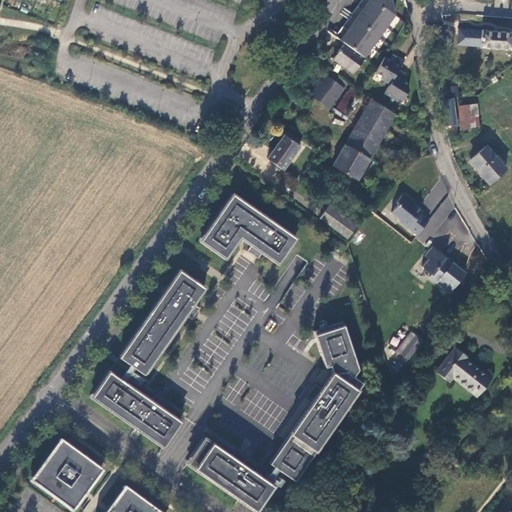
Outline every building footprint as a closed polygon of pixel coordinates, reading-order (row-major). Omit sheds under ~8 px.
[(363,0),(336,38),(345,44),(364,58),(395,16),(391,0),(363,0)] [(394,26),(391,32),(398,36),(401,30),(394,26)] [(511,32),(480,30),(480,32),(460,29),(459,40),(482,42),(482,45),(482,47),(511,49),(511,46),(511,32)] [(364,58),(345,44),(333,59),(354,74),(365,59),(364,58)] [(394,63),(385,57),(375,73),(383,78),(382,80),(390,85),(399,70),(405,62),(397,57),(394,63)] [(348,83),(329,69),(325,75),(344,88),(348,83)] [(399,70),(390,85),(385,93),(401,104),(409,91),(408,83),(403,81),(407,75),(399,70)] [(344,88),(325,75),(310,95),(329,109),(344,88)] [(336,114),(342,118),(358,91),(353,87),(336,114)] [(443,99),(445,115),(454,114),(452,98),(443,99)] [(344,145),(368,160),(396,114),(371,99),(344,145)] [(475,103),(458,105),(460,124),(477,122),(475,103)] [(454,114),(445,115),(447,126),(456,125),(454,114)] [(268,159),(284,170),(302,146),(285,134),(268,159)] [(357,180),(368,160),(344,145),(332,166),(357,180)] [(506,167),(487,145),(471,159),(478,168),(480,166),(492,180),(506,167)] [(402,220),(420,234),(432,219),(424,212),(425,211),(414,201),(413,198),(409,194),(405,194),(399,202),(401,203),(394,212),(403,219),(402,220)] [(296,239),(233,195),(201,241),(226,258),(241,237),(252,245),(248,251),(253,255),(258,259),(263,253),(278,264),(296,239)] [(322,218),(348,239),(358,225),(330,206),(322,218)] [(427,259),(421,267),(431,275),(429,278),(448,293),(465,273),(452,263),(450,265),(444,259),(445,257),(433,248),(425,257),(427,259)] [(119,357),(143,374),(186,315),(192,319),(196,314),(200,308),(194,304),(205,288),(179,270),(119,357)] [(325,367),(330,365),(332,372),(321,388),(315,384),(311,389),(307,395),(313,399),(269,463),(294,481),(362,383),(352,376),(357,369),(342,321),(313,330),(325,367)] [(412,333),(397,352),(401,356),(401,355),(416,336),(412,333)] [(401,356),(408,361),(423,342),(416,336),(401,355),(401,356)] [(452,376),(477,395),(490,378),(466,359),(467,357),(455,347),(436,371),(448,381),(452,376)] [(150,400),(109,371),(91,396),(162,447),(180,422),(161,408),(165,402),(160,398),(154,394),(150,400)] [(102,468),(61,438),(32,479),(73,509),(102,468)] [(241,455),(235,451),(231,457),(204,438),(187,463),(255,511),(272,486),(242,464),(246,458),(241,455)] [(268,481),(279,488),(284,481),(273,474),(268,481)] [(163,511),(126,485),(106,511),(163,511)]
